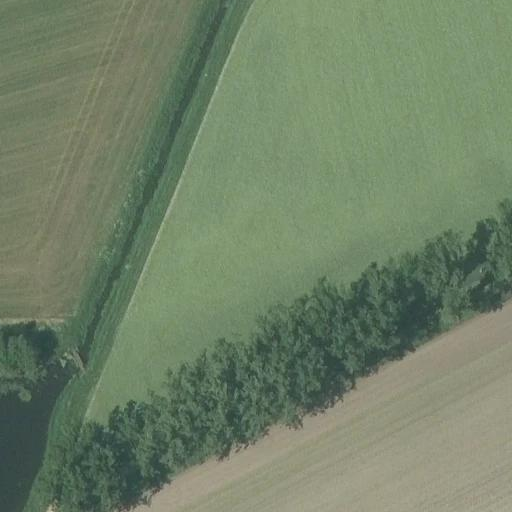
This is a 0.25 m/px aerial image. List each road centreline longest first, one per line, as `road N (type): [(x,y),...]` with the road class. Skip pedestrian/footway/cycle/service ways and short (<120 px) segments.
road 1 (track): [(511,251),(45,484)]
road 2 (track): [(0,339),(71,331),(201,0)]
road 3 (track): [(34,511),(93,358)]
